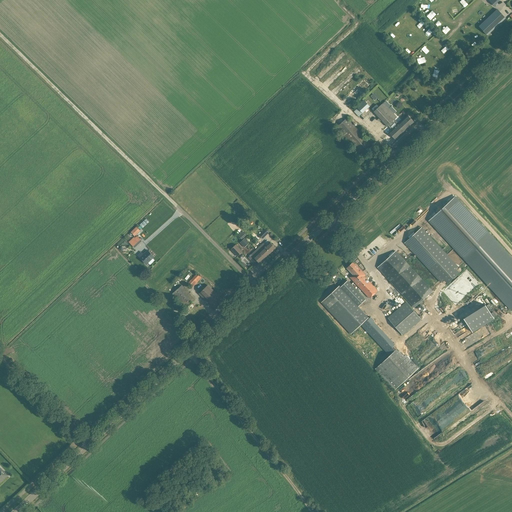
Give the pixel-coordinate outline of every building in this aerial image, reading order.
[(497,9),(479,26),(487,35),(506,18),(505,17),(499,11),(497,9)] [(353,111),(359,117),(370,106),(364,100),(356,107),(357,108),(353,111)] [(374,111),(387,126),(397,117),(383,102),(374,111)] [(414,122),(410,118),(408,115),(389,133),(395,139),(414,122)] [(371,144),(368,140),(347,117),(336,127),(360,154),(371,144)] [(456,196),(430,219),(466,258),(492,235),(456,196)] [(131,232),(134,236),(140,230),(137,227),(131,232)] [(421,228),(405,243),(441,283),(443,281),(446,284),(459,273),(456,269),(457,267),(421,228)] [(259,235),(263,239),(269,232),(265,229),(259,235)] [(238,235),(242,239),(246,235),(243,231),(238,235)] [(134,237),(129,242),(133,246),(141,239),(137,235),(136,237),(135,236),(134,237)] [(257,249),(265,258),(276,248),(270,242),(266,246),(263,243),(257,249)] [(243,251),(236,244),(231,249),(238,256),(243,251)] [(258,262),(259,263),(265,258),(257,249),(248,257),(255,264),(258,262)] [(144,253),(144,254),(140,257),(146,264),(148,262),(150,265),(155,261),(152,258),(154,257),(148,250),(144,253)] [(396,251),(378,267),(414,307),(432,291),(396,251)] [(350,277),(353,280),(362,272),(354,262),(347,268),(353,274),(350,277)] [(353,280),(370,298),(378,291),(364,276),(365,275),(362,272),(353,280)] [(197,273),(193,278),(197,282),(201,277),(197,273)] [(322,302),(351,334),(368,318),(358,307),(366,299),(348,280),(340,287),(339,286),(322,302)] [(468,295),(467,293),(467,292),(466,290),(464,287),(462,286),(460,284),(456,284),(454,284),(451,285),(448,286),(445,289),(444,292),(443,294),(443,297),(443,299),(445,303),(448,306),(451,308),(454,309),(457,308),(460,308),(463,306),(464,305),(466,302),(467,300),(468,297),(468,295)] [(195,299),(181,285),(171,295),(185,309),(177,316),(183,321),(196,308),(191,303),(195,299)] [(209,302),(215,308),(222,301),(216,295),(217,294),(208,285),(199,293),(208,303),(209,302)] [(388,318),(403,335),(422,319),(406,302),(388,318)] [(472,332),(497,319),(489,304),(461,319),(464,324),(467,322),(472,332)] [(375,369),(395,390),(419,368),(371,316),(367,320),(362,325),(390,355),(375,369)]
